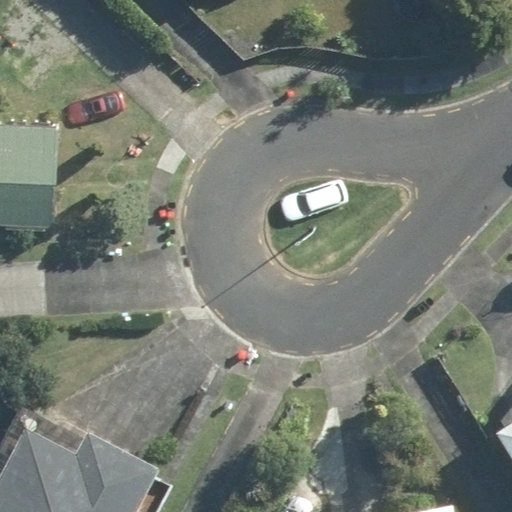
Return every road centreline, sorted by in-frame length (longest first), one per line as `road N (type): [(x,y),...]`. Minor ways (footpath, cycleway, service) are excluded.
road 1 (residential): [(511,121),(414,144),(290,141),(247,158),(226,187),(222,219),(238,283),(259,304),(287,314),(329,316),(370,300)]
road 2 (unknown): [(228,257),(0,295)]
road 3 (residential): [(370,300),(511,144)]
